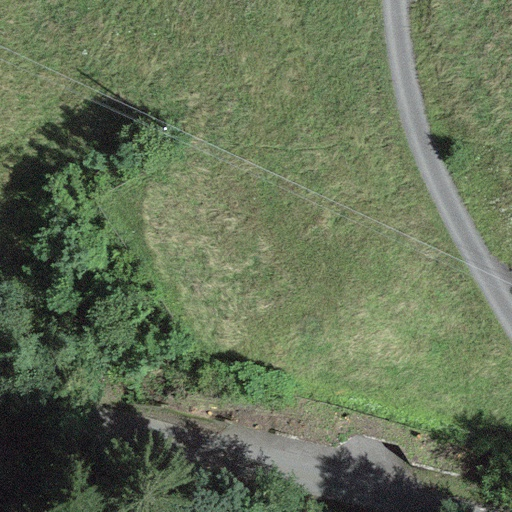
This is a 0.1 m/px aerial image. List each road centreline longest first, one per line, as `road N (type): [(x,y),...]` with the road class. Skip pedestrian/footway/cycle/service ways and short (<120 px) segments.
road 1 (track): [(0,370),(441,511)]
road 2 (track): [(397,0),(426,149),(469,246),(511,316)]
